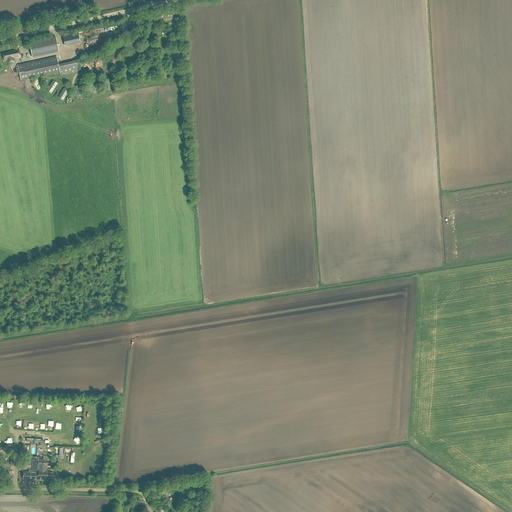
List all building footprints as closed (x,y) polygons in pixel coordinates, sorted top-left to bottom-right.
[(77,32),(62,35),(65,46),(80,43),(77,32)] [(55,37),(29,43),(32,57),(58,51),(55,37)] [(123,49),(128,53),(136,45),(131,41),(127,45),(125,48),(123,49)] [(14,62),(14,59),(20,58),(18,50),(11,51),(11,53),(3,54),(4,61),(7,61),(8,63),(14,62)] [(56,57),(17,65),(18,68),(19,73),(20,76),(20,79),(21,81),(27,79),(60,72),(60,74),(64,73),(65,74),(72,72),(71,71),(73,71),(74,72),(78,71),(78,70),(80,69),(79,65),(78,62),(78,61),(58,65),(56,57)] [(94,58),(94,61),(99,60),(100,64),(95,65),(96,68),(103,66),(100,57),(94,58)] [(22,472),(22,479),(32,479),(32,481),(38,481),(38,480),(40,480),(40,481),(44,481),(47,481),(47,480),(48,469),(47,469),(47,466),(47,459),(47,456),(44,456),(43,456),(43,459),(38,459),(38,457),(28,457),(28,463),(23,463),(23,468),(28,468),(28,472),(22,472)]
